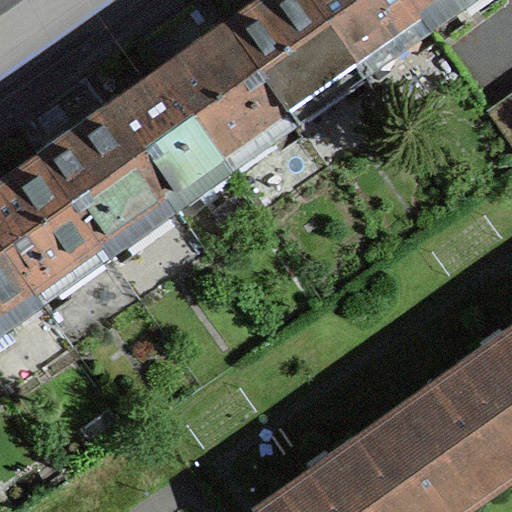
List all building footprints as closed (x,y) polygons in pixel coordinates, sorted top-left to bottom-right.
[(263,0),(250,9),(228,25),(290,113),(357,65),(311,0),(263,0)] [(311,0),(357,65),(424,18),(411,0),(311,0)] [(411,0),(424,18),(432,30),(464,7),(459,0),(411,0)] [(223,160),(290,113),(228,25),(219,31),(216,26),(193,42),(197,47),(188,53),(161,72),(223,160)] [(211,185),(204,175),(224,161),(223,160),(161,72),(129,95),(107,110),(169,198),(177,210),(211,185)] [(511,91),(488,109),(511,142),(511,91)] [(169,198),(107,110),(72,135),(68,130),(56,138),(45,146),(49,151),(40,157),(102,245),(169,198)] [(0,242),(35,293),(102,245),(40,157),(5,182),(1,177),(0,177),(0,242)] [(0,317),(35,293),(0,242),(0,317)] [(511,333),(507,337),(511,344),(511,348),(471,378),(463,367),(410,405),(475,499),(511,472),(511,333)] [(257,511),(456,511),(475,499),(410,405),(356,443),(364,453),(320,484),(313,474),(257,511)]
